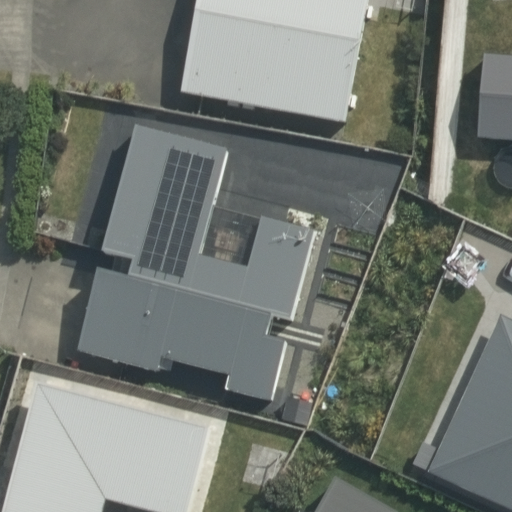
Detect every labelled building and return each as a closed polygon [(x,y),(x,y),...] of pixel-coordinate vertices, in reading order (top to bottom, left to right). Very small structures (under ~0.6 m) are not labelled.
[(346,124),(368,0),(198,0),(182,94),(346,124)] [(511,56),(482,54),(476,139),(511,142),(511,56)] [(247,271),(198,259),(226,149),(135,126),(102,254),(132,262),(127,279),(96,271),(75,353),(155,373),(159,359),(228,377),(224,391),(267,402),(283,343),(264,338),(270,316),(289,321),(312,232),(261,218),(247,271)] [(509,511),(511,511),(511,321),(499,316),(436,449),(423,444),(413,466),(425,472),(424,474),(509,511)] [(150,511),(190,511),(213,429),(41,383),(6,511),(106,511),(109,501),(150,511)] [(299,511),(298,511),(297,511),(393,511),(332,478),(313,511),(299,511)]
